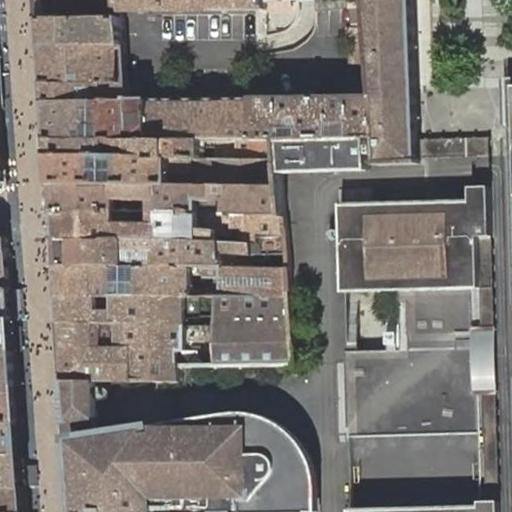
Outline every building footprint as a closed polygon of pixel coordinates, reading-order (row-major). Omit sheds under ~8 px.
[(120,0),(121,9),(171,10),(170,0),(120,0)] [(264,0),(170,0),(171,10),(265,10),(264,0)] [(264,0),(265,10),(266,26),(371,25),(368,0),(264,0)] [(379,137),(378,137),(378,142),(372,143),(373,155),(379,155),(376,165),(422,164),(422,160),(420,160),(419,140),(414,0),(368,0),(371,25),(374,66),(376,97),(379,137)] [(40,18),(46,79),(73,79),(73,47),(127,46),(125,19),(40,18)] [(371,25),(345,25),(349,68),(374,66),(371,25)] [(46,79),(48,102),(131,101),(127,46),(73,47),(73,79),(46,79)] [(356,137),(369,137),(378,137),(379,137),(376,97),(254,98),(255,139),(280,139),(356,137)] [(199,139),(255,139),(254,98),(151,100),(152,113),(155,139),(199,139)] [(48,102),(49,120),(128,119),(129,116),(152,113),(151,100),(131,101),(48,102)] [(49,120),(51,140),(155,139),(152,113),(129,116),(128,119),(49,120)] [(281,158),(282,170),(370,168),(369,137),(356,137),(280,139),(281,158)] [(134,157),(199,158),(199,139),(155,139),(51,140),(52,156),(109,157),(109,149),(134,148),(134,157)] [(199,158),(281,158),(280,139),(255,139),(199,139),(199,158)] [(420,160),(422,160),(471,159),(491,158),(490,139),(419,140),(420,160)] [(109,149),(109,157),(134,157),(134,148),(109,149)] [(121,184),(283,187),(282,170),(281,158),(199,158),(134,157),(109,157),(52,156),(54,183),(97,184),(98,172),(122,173),(121,184)] [(491,188),(491,158),(471,159),(472,188),(491,188)] [(97,184),(121,184),(122,173),(98,172),(97,184)] [(217,212),(285,213),(283,187),(121,184),(97,184),(54,183),(57,211),(141,212),(141,200),(154,201),(155,212),(201,212),(201,200),(217,200),(217,212)] [(346,361),(349,511),(499,511),(491,188),(472,188),(472,203),(342,206),(345,293),(397,292),(399,351),(346,352),(346,361)] [(209,212),(217,212),(217,200),(201,200),(201,212),(209,212)] [(263,236),(287,235),(285,213),(217,212),(209,212),(209,229),(201,229),(201,212),(155,212),(141,212),(57,211),(59,240),(116,240),(126,239),(217,241),(217,233),(235,233),(235,226),(247,226),(247,241),(253,241),(253,243),(263,243),(263,236)] [(2,231),(0,231),(0,289),(12,290),(8,238),(2,231)] [(254,267),(290,269),(289,254),(287,235),(263,236),(263,243),(253,243),(253,241),(247,241),(217,241),(126,239),(116,240),(59,240),(60,268),(127,266),(127,253),(157,253),(158,265),(192,266),(199,266),(222,267),(224,267),(224,254),(253,255),(254,267)] [(127,253),(127,266),(158,265),(157,253),(127,253)] [(60,268),(62,296),(193,297),(192,266),(158,265),(127,266),(60,268)] [(223,296),(291,295),(291,292),(290,270),(290,269),(254,267),(224,267),(222,267),(199,266),(199,274),(204,277),(222,276),(223,296)] [(0,319),(14,319),(12,290),(0,289),(0,319)] [(188,364),(296,362),(291,295),(223,296),(193,297),(62,296),(68,382),(99,381),(109,381),(176,379),(176,364),(188,364)] [(14,319),(0,319),(0,351),(16,352),(14,319)] [(16,352),(0,351),(0,384),(19,384),(16,352)] [(68,382),(68,417),(99,414),(99,381),(68,382)] [(19,384),(0,384),(0,422),(21,423),(19,384)] [(308,511),(308,509),(322,508),(321,468),(316,449),(310,440),(294,423),(276,414),(254,410),(233,407),(144,419),(68,428),(76,511),(308,511)] [(0,486),(26,488),(21,423),(0,422),(0,486)] [(27,511),(26,488),(0,486),(0,511),(27,511)]
